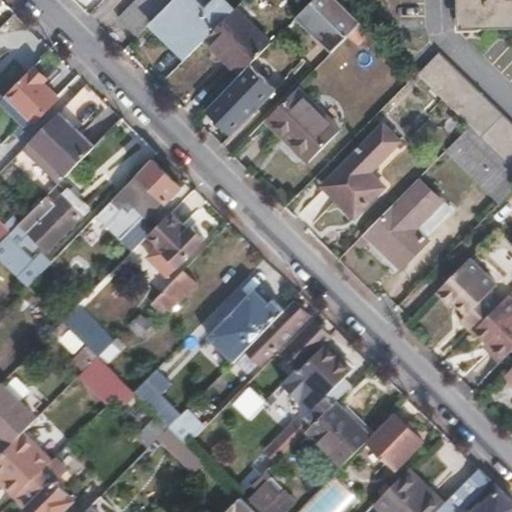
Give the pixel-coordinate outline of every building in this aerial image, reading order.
[(173,0),(137,0),(118,20),(136,38),(150,24),(157,17),(173,0)] [(206,39),(232,12),(220,0),(211,0),(201,11),(189,0),(173,0),(157,17),(150,24),(185,59),(206,39)] [(362,24),(336,0),(313,0),(295,19),(331,55),(362,24)] [(511,0),(460,0),(461,29),(511,28),(511,0)] [(241,74),(271,44),(235,9),(232,12),(206,39),(241,74)] [(357,47),(371,33),(362,24),(349,37),(357,47)] [(511,125),(439,54),(417,76),(469,127),(511,169),(511,125)] [(241,74),(205,110),(231,136),(276,91),(250,65),(241,74)] [(61,98),(46,83),(50,79),(37,67),(33,70),(14,89),(9,94),(36,122),(61,98)] [(0,102),(9,94),(14,89),(2,76),(0,77),(0,102)] [(406,120),(430,107),(419,86),(395,99),(406,120)] [(341,130),(298,87),(271,115),(268,119),(272,124),(310,162),(341,130)] [(34,153),(63,123),(57,117),(28,147),(34,153)] [(259,138),(272,124),(268,119),(253,133),(259,138)] [(63,181),(92,151),(63,123),(34,153),(63,181)] [(323,190),(355,221),(383,193),(369,179),(404,143),(386,126),(323,190)] [(502,203),(511,192),(511,169),(469,127),(455,142),(484,171),(477,178),(502,203)] [(484,171),(455,142),(447,149),(477,178),(484,171)] [(33,179),(43,169),(23,150),(14,160),(33,179)] [(182,187),(154,158),(137,175),(105,206),(114,216),(127,203),(133,210),(154,189),(167,202),(182,187)] [(426,234),(451,209),(419,178),(369,229),(367,231),(373,237),(401,265),(429,237),(426,234)] [(52,252),(91,212),(68,191),(60,201),(51,193),(16,228),(39,250),(44,245),(52,252)] [(150,234),(171,212),(160,201),(139,222),(150,234)] [(207,239),(193,226),(191,230),(171,212),(150,234),(161,243),(150,257),(170,276),(207,239)] [(360,249),(373,237),(367,231),(355,243),(360,249)] [(26,268),(0,244),(0,243),(0,259),(27,286),(36,278),(26,268)] [(36,278),(52,261),(42,252),(26,268),(36,278)] [(458,323),(470,334),(474,329),(479,325),(487,317),(475,306),(494,285),(469,259),(468,260),(434,295),(451,312),(455,309),(464,318),(458,323)] [(209,335),(259,284),(249,275),(199,325),(209,335)] [(171,310),(190,291),(177,278),(150,305),(162,315),(169,308),(171,310)] [(249,348),(293,303),(282,292),(256,318),(259,321),(257,324),(253,320),(237,337),(249,348)] [(511,351),(511,299),(508,295),(487,317),(479,325),(509,355),(511,351)] [(262,363),(308,316),(294,302),(293,303),(249,348),(248,349),(262,363)] [(84,342),(99,326),(80,306),(64,322),(81,338),(84,342)] [(140,340),(150,328),(139,316),(127,328),(140,340)] [(321,347),(331,337),(314,322),(283,355),(299,369),(321,347)] [(509,355),(479,325),(474,329),(485,341),(493,349),(490,351),(501,362),(509,355)] [(114,341),(99,326),(84,342),(99,356),(114,341)] [(107,364),(126,345),(118,337),(114,341),(99,356),(107,364)] [(99,356),(84,342),(81,338),(65,354),(83,372),(99,356)] [(493,349),(485,341),(482,344),(490,351),(493,349)] [(319,390),(326,398),(354,371),(331,348),(303,375),(309,382),(294,396),(303,405),(319,390)] [(249,352),(238,361),(251,376),(262,366),(249,352)] [(107,364),(99,356),(83,372),(81,374),(110,403),(118,395),(128,385),(107,364)] [(40,415),(5,381),(0,386),(0,447),(4,451),(40,415)] [(172,408),(147,384),(138,395),(158,415),(163,419),(172,408)] [(127,403),(136,393),(128,385),(118,395),(127,403)] [(252,385),(234,403),(250,419),(268,401),(252,385)] [(373,435),(338,400),(315,424),(311,428),(346,463),(368,441),(373,435)] [(0,478),(0,511),(11,502),(18,495),(23,490),(72,441),(43,413),(40,415),(4,451),(0,455),(0,467),(10,476),(3,481),(0,478)] [(311,428),(315,424),(303,413),(267,448),(280,459),(311,428)] [(398,470),(426,442),(395,413),(373,435),(368,441),(398,470)] [(157,439),(170,427),(163,419),(158,415),(138,437),(149,448),(157,439)] [(206,462),(170,427),(157,439),(193,475),(206,462)] [(64,511),(78,497),(62,483),(65,479),(63,478),(89,451),(75,438),(72,441),(23,490),(37,503),(32,509),(34,511),(64,511)] [(493,480),(480,467),(471,476),(483,489),(493,480)] [(435,511),(446,501),(412,468),(379,500),(390,511),(435,511)] [(269,480),(251,498),(265,511),(287,511),(299,501),(286,488),(281,492),(269,480)] [(511,511),(511,498),(500,487),(475,511),(511,511)] [(37,503),(23,490),(18,495),(32,509),(37,503)] [(255,511),(241,498),(228,511),(229,511),(255,511)] [(459,511),(462,510),(450,498),(446,501),(435,511),(459,511)]
